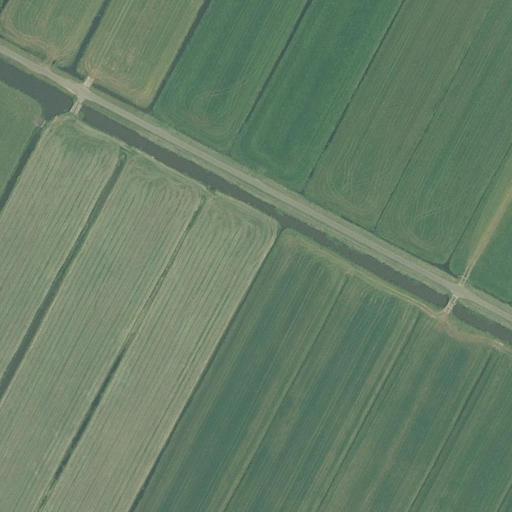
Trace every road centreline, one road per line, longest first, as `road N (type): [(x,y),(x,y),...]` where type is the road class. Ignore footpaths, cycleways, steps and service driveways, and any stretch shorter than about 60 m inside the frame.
road 1 (unclassified): [(511,319),(0,49)]
road 2 (track): [(364,511),(458,291)]
